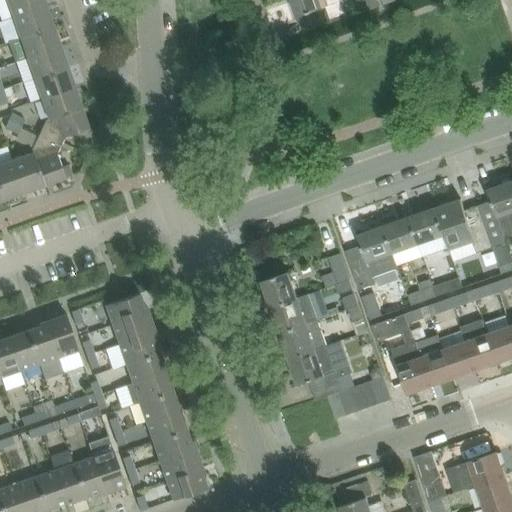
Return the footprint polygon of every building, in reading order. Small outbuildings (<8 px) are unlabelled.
[(45,0),(7,0),(13,16),(47,5),(45,0)] [(339,0),(292,0),(298,16),(306,14),(311,29),(332,22),(346,17),(339,0)] [(376,0),(365,0),(369,9),(379,6),(376,0)] [(47,5),(13,16),(21,37),(54,25),(47,5)] [(54,25),(21,37),(28,57),(61,46),(54,25)] [(61,46),(28,57),(35,78),(68,66),(61,46)] [(68,66),(35,78),(42,98),(75,87),(68,66)] [(75,87),(42,98),(49,119),(82,107),(75,87)] [(4,89),(0,89),(0,102),(1,105),(8,102),(4,89)] [(43,128),(39,135),(61,145),(65,137),(78,133),(80,139),(92,135),(82,107),(49,119),(47,119),(43,128)] [(13,113),(9,120),(22,127),(26,119),(13,113)] [(18,133),(22,127),(9,120),(6,127),(18,133)] [(33,147),(32,150),(33,153),(44,185),(73,175),(69,164),(62,166),(57,153),(61,145),(39,135),(33,147)] [(33,153),(13,160),(24,192),(44,185),(33,153)] [(13,160),(0,164),(0,188),(4,199),(24,192),(13,160)] [(492,201),(479,206),(486,225),(494,247),(507,242),(499,220),(508,217),(511,227),(511,181),(488,190),(492,201)] [(486,225),(479,206),(465,210),(462,199),(450,203),(446,201),(438,204),(437,207),(436,208),(445,235),(451,249),(474,241),(479,253),(494,247),(486,225)] [(445,235),(436,208),(410,217),(420,244),(445,235)] [(420,244),(410,217),(397,222),(396,218),(384,222),(386,226),(384,226),(394,253),(396,252),(417,245),(420,244)] [(399,267),(394,253),(384,226),(358,235),(362,246),(347,252),(354,271),(360,289),(377,284),(374,276),(399,267)] [(330,258),(335,271),(322,275),(327,288),(336,284),(350,279),(341,254),(330,258)] [(298,297),(294,284),(289,272),(262,281),(271,307),(298,297)] [(511,275),(497,281),(501,292),(511,287),(511,275)] [(460,277),(434,285),(438,296),(463,287),(460,277)] [(431,278),(419,282),(426,300),(438,296),(434,285),(434,286),(431,278)] [(354,289),(350,279),(336,284),(338,291),(343,293),(354,289)] [(491,295),(501,292),(497,281),(481,286),(485,297),(491,295)] [(413,304),(422,301),(418,291),(409,294),(413,304)] [(468,291),(452,296),(455,307),(471,302),(468,291)] [(140,293),(139,293),(106,304),(113,324),(149,311),(147,305),(144,306),(140,293)] [(310,293),(298,298),(298,297),(271,307),(280,332),(319,319),(310,293)] [(439,313),(455,307),(452,296),(436,302),(439,313)] [(354,324),(365,320),(359,305),(349,308),(354,324)] [(409,323),(425,317),(421,307),(406,312),(409,323)] [(84,322),(79,308),(72,311),(76,325),(84,322)] [(156,331),(149,311),(113,324),(119,343),(156,331)] [(67,314),(47,321),(60,357),(79,350),(67,314)] [(378,341),(397,334),(391,317),(373,324),(378,341)] [(327,345),(319,319),(280,332),(289,358),(327,345)] [(28,330),(40,364),(45,377),(64,370),(60,357),(47,321),(39,323),(40,326),(28,330)] [(500,361),(490,333),(489,333),(484,321),(463,328),(467,341),(477,369),(500,361)] [(511,356),(511,324),(511,325),(490,333),(500,361),(511,356)] [(40,364),(28,330),(9,336),(21,370),(40,364)] [(159,339),(156,331),(119,343),(126,363),(160,351),(156,340),(159,339)] [(454,377),(444,349),(445,349),(440,334),(416,342),(432,385),(454,377)] [(21,370),(9,336),(0,339),(0,373),(1,377),(21,370)] [(82,341),(86,355),(95,352),(90,339),(82,341)] [(422,357),(416,342),(416,341),(404,345),(393,349),(405,383),(409,393),(432,385),(422,357)] [(477,369),(467,341),(445,349),(444,349),(454,377),(477,369)] [(327,345),(289,358),(298,384),(310,380),(316,399),(328,395),(329,396),(340,392),(343,391),(327,345)] [(167,371),(160,351),(126,363),(133,382),(167,371)] [(99,366),(95,352),(86,355),(91,369),(99,366)] [(174,390),(167,371),(133,382),(126,385),(133,404),(140,402),(174,390)] [(392,398),(384,377),(373,381),(380,402),(392,398)] [(90,382),(93,391),(94,396),(102,393),(98,379),(90,382)] [(380,402),(373,381),(362,384),(369,406),(380,402)] [(369,406),(362,384),(351,388),(358,410),(369,406)] [(358,410),(351,388),(343,391),(340,392),(347,414),(358,410)] [(181,410),(174,390),(140,402),(147,421),(181,410)] [(347,414),(340,392),(329,396),(336,417),(347,414)] [(107,407),(102,393),(94,396),(98,406),(99,409),(107,407)] [(87,394),(74,399),(77,407),(90,403),(87,394)] [(46,402),(33,406),(35,412),(38,420),(57,414),(54,406),(52,399),(46,402)] [(74,399),(61,403),(64,412),(77,407),(74,399)] [(98,406),(80,412),(82,420),(101,414),(99,409),(98,406)] [(187,429),(181,410),(147,421),(153,441),(187,429)] [(38,420),(35,412),(21,417),(24,425),(38,420)] [(82,420),(80,412),(67,417),(70,424),(82,420)] [(109,419),(114,432),(122,430),(117,416),(109,419)] [(10,421),(0,424),(0,433),(12,429),(10,421)] [(51,422),(41,425),(43,434),(54,430),(51,422)] [(43,434),(41,425),(28,430),(31,438),(43,434)] [(191,440),(187,429),(153,441),(160,460),(196,448),(194,440),(191,440)] [(126,443),(122,430),(114,432),(119,446),(126,443)] [(109,435),(89,442),(94,456),(107,494),(127,487),(120,468),(114,449),(109,435)] [(12,436),(1,439),(4,447),(15,443),(12,436)] [(203,467),(196,448),(160,460),(167,480),(203,467)] [(443,478),(440,469),(433,451),(416,457),(431,500),(442,496),(437,480),(443,478)] [(506,475),(498,452),(458,465),(467,488),(478,483),(478,484),(506,475)] [(122,458),(127,472),(136,469),(130,455),(122,458)] [(107,494),(94,456),(75,463),(86,497),(98,493),(99,496),(107,494)] [(86,497),(75,463),(55,470),(67,504),(86,497)] [(205,474),(203,467),(167,480),(174,499),(208,487),(203,474),(205,474)] [(140,481),(136,469),(127,472),(132,484),(140,481)] [(67,504),(55,470),(36,476),(48,510),(67,504)] [(511,497),(511,492),(506,475),(478,484),(486,507),(511,497)] [(42,511),(48,510),(36,476),(16,483),(26,511),(42,511)] [(416,479),(405,483),(414,509),(416,508),(425,505),(416,479)] [(26,511),(16,483),(0,488),(0,498),(4,511),(26,511)] [(144,495),(136,497),(141,511),(149,508),(144,495)] [(447,511),(442,496),(431,500),(434,511),(447,511)] [(386,511),(382,501),(370,506),(367,497),(341,506),(343,511),(386,511)] [(511,511),(511,497),(486,507),(487,511),(511,511)]
